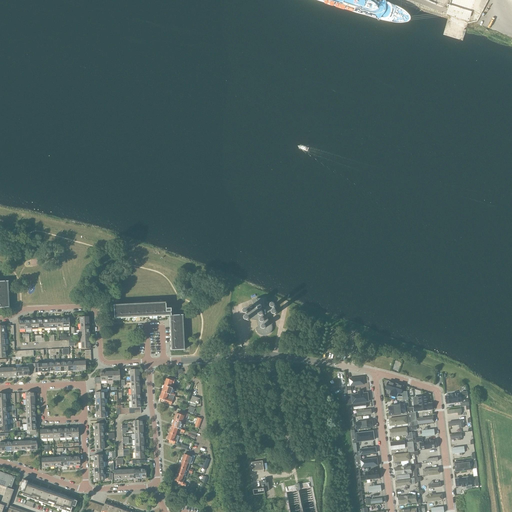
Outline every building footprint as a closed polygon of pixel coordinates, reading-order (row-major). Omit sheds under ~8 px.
[(385,0),(299,0),(440,43),(448,19),(385,0)] [(0,307),(9,308),(8,281),(0,281),(0,307)] [(245,312),(245,313),(245,314),(246,314),(247,314),(248,317),(247,317),(246,317),(246,318),(246,319),(246,320),(247,320),(248,320),(249,320),(258,320),(259,326),(256,328),(256,329),(256,330),(257,330),(257,331),(257,332),(258,332),(259,333),(259,334),(260,334),(261,334),(261,335),(262,335),(263,335),(264,335),(265,335),(266,335),(267,335),(268,334),(269,334),(269,333),(270,332),(271,331),(271,330),(271,329),(272,329),(272,328),(272,327),(272,326),(272,325),(269,324),(267,318),(274,314),(274,315),(275,315),(276,315),(277,315),(277,314),(277,313),(277,312),(276,311),(275,311),(274,308),(275,308),(276,307),(276,306),(276,305),(275,305),(275,304),(274,304),(273,304),(273,302),(266,303),(264,303),(264,299),(258,299),(252,301),(254,305),(246,308),(246,310),(245,310),(245,311),(245,312)] [(169,316),(171,351),(184,350),(184,334),(183,315),(171,316),(170,309),(166,309),(165,302),(113,305),(114,319),(169,316)] [(299,334),(290,331),(286,343),(295,346),(299,334)] [(41,363),(31,364),(32,372),(35,372),(35,373),(41,372),(41,363)] [(22,367),(23,376),(29,376),(29,372),(32,372),(31,364),(26,364),(26,367),(22,367)] [(367,376),(349,378),(350,386),(365,384),(365,381),(367,381),(367,376)] [(166,379),(164,385),(170,387),(171,384),(173,385),(175,379),(169,377),(168,380),(166,379)] [(164,385),(161,392),(167,394),(174,396),(175,394),(171,393),(172,388),(170,387),(164,385)] [(160,401),(166,403),(168,398),(166,398),(167,394),(161,392),(159,399),(161,399),(160,401)] [(414,412),(433,409),(432,402),(427,402),(426,395),(413,397),(414,412)] [(200,399),(192,396),(190,402),(192,403),(191,406),(195,407),(196,404),(198,405),(200,399)] [(105,411),(96,412),(96,418),(97,418),(97,421),(105,420),(105,418),(105,411)] [(176,413),(174,420),(180,422),(181,419),(183,419),(185,414),(179,412),(178,414),(176,413)] [(418,424),(434,422),(433,416),(417,418),(418,424)] [(94,424),(94,430),(103,430),(103,424),(107,423),(107,420),(105,420),(97,421),(97,424),(94,424)] [(171,426),(177,428),(180,429),(183,423),(180,422),(174,420),(171,426)] [(355,422),(356,429),(373,427),(373,420),(355,422)] [(177,428),(171,426),(169,433),(175,435),(177,428)] [(408,427),(390,428),(390,436),(408,435),(408,427)] [(425,430),(422,430),(422,436),(435,435),(435,429),(428,429),(428,427),(425,427),(425,430)] [(356,432),(357,441),(375,440),(374,431),(356,432)] [(175,435),(169,433),(167,440),(169,441),(168,443),(174,445),(176,439),(174,439),(175,435)] [(405,440),(391,441),(391,449),(405,449),(405,440)] [(96,450),(96,452),(102,452),(102,449),(104,449),(104,442),(95,443),(95,450),(96,450)] [(93,455),(94,462),(103,461),(102,452),(96,452),(96,455),(93,455)] [(195,456),(187,453),(186,455),(184,454),(181,461),(188,463),(187,463),(192,465),(195,456)] [(360,459),(361,468),(378,465),(377,457),(360,459)] [(179,467),(185,469),(187,463),(188,463),(181,461),(179,467)] [(264,470),(263,461),(250,463),(251,472),(264,470)] [(177,474),(183,476),(187,477),(189,471),(185,469),(179,467),(177,474)] [(361,476),(362,481),(380,478),(378,469),(365,471),(365,475),(361,476)] [(0,485),(6,488),(1,501),(0,504),(0,511),(1,511),(4,506),(7,507),(13,490),(11,489),(15,477),(0,471),(0,485)] [(176,484),(185,487),(186,484),(182,483),(183,480),(182,479),(183,476),(177,474),(174,481),(177,481),(176,484)] [(466,488),(472,488),(471,477),(456,477),(456,487),(466,486),(466,488)] [(23,480),(22,480),(18,490),(23,492),(22,496),(26,497),(27,496),(30,497),(29,498),(34,500),(35,499),(38,500),(37,501),(42,503),(43,501),(46,503),(45,504),(50,506),(51,504),(54,505),(53,507),(58,509),(58,507),(61,508),(61,510),(66,511),(66,510),(70,511),(72,506),(74,507),(76,502),(74,501),(74,500),(26,483),(27,481),(26,481),(23,480)] [(253,488),(254,490),(253,490),(254,495),(255,495),(265,494),(265,493),(268,493),(268,490),(270,490),(268,480),(266,481),(266,480),(261,481),(262,486),(253,488)] [(374,483),(370,483),(370,492),(381,491),(381,485),(374,485),(374,483)] [(425,495),(426,502),(443,500),(442,493),(433,494),(433,493),(429,493),(429,495),(425,495)] [(105,502),(103,506),(102,511),(104,511),(108,511),(111,504),(105,502)]
